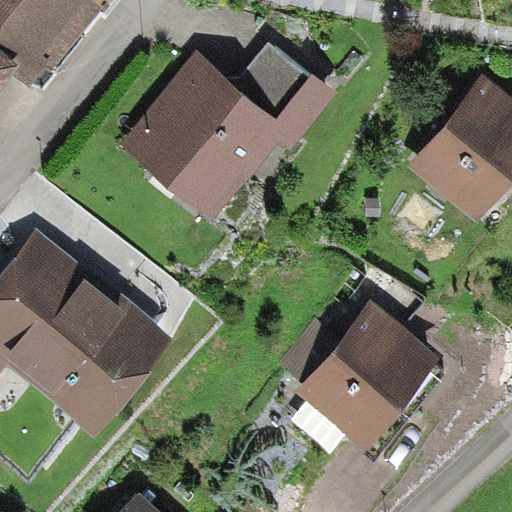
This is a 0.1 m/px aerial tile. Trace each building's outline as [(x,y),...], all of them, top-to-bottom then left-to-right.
[(55,62),(103,0),(0,0),(0,74),(10,61),(33,79),(50,58),(55,62)] [(240,70),(275,98),(306,60),(271,32),(240,70)] [(199,38),(127,128),(217,201),(277,126),(292,139),(342,76),(312,52),(306,60),(275,98),(240,70),(199,38)] [(511,84),(482,61),(410,153),(476,205),(499,175),(511,184),(511,84)] [(170,321),(38,218),(0,266),(0,359),(6,352),(93,420),(170,321)] [(372,283),(298,378),(364,429),(438,334),(372,283)] [(112,511),(175,511),(141,481),(112,511)]
